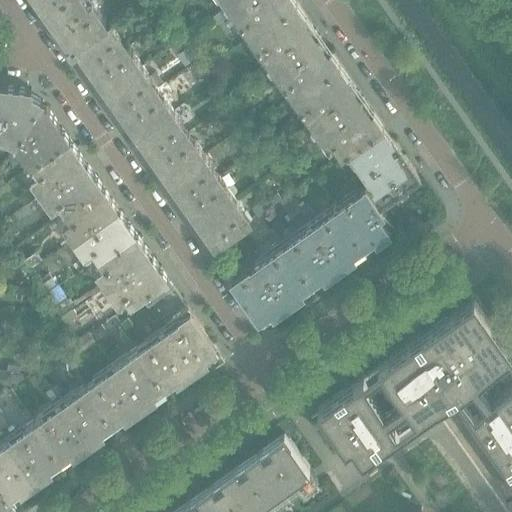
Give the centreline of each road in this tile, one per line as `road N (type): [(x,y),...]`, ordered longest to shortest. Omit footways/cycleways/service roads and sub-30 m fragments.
road 1 (residential): [(38,51),(269,375)]
road 2 (residential): [(483,221),(328,0)]
road 3 (residential): [(269,375),(483,221)]
road 4 (residential): [(75,511),(269,375)]
